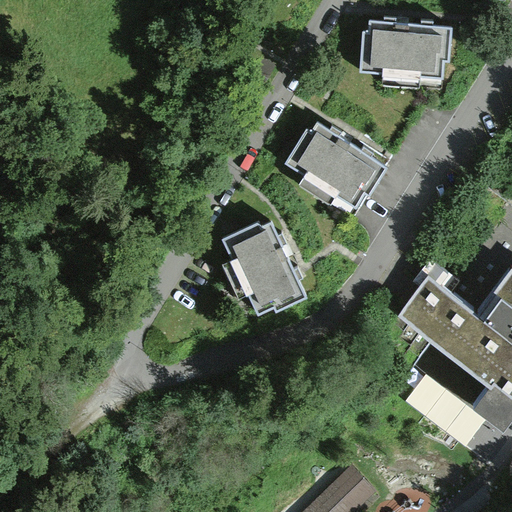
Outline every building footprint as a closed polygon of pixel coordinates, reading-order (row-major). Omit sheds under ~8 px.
[(451,24),(363,16),(359,69),(447,76),(451,24)] [(385,160),(313,117),(285,164),(356,207),(385,160)] [(511,192),(442,285),(476,314),(511,268),(511,266),(511,192)] [(269,218),(220,237),(250,313),(300,293),(269,218)] [(430,343),(414,364),(427,374),(487,420),(504,433),(511,422),(511,268),(476,314),(442,285),(429,275),(398,316),(430,343)] [(349,469),(302,511),(349,511),(371,492),(349,469)]
